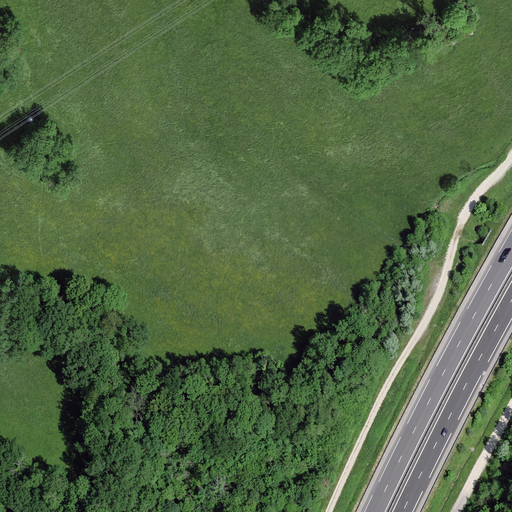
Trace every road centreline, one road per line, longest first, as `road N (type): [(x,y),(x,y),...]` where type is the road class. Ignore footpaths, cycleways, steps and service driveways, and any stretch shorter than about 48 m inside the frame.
road 1 (track): [(511,157),(461,224),(432,305),(330,511)]
road 2 (trunk): [(511,243),(373,511)]
road 3 (trunk): [(406,511),(511,307)]
